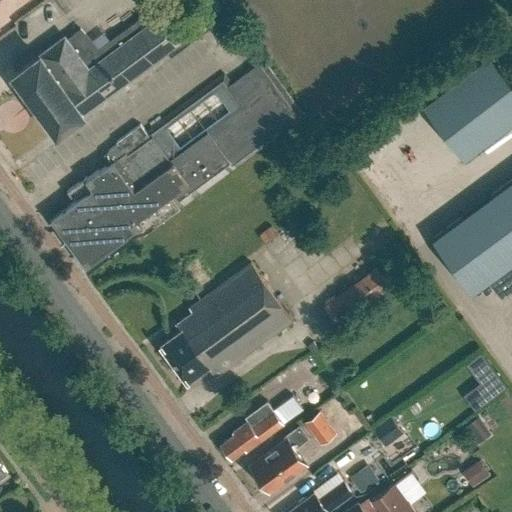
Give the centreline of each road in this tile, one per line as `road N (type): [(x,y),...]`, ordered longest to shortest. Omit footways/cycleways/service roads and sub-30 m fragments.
road 1 (secondary): [(214,511),(0,219)]
road 2 (unclassified): [(73,511),(0,411)]
